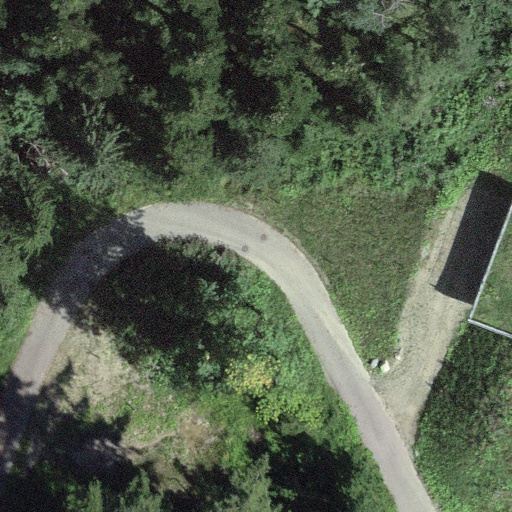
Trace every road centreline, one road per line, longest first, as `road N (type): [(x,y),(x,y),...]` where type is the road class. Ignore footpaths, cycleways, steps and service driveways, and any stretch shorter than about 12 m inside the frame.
road 1 (track): [(0,271),(76,277),(127,309),(183,407),(218,511)]
road 2 (track): [(267,511),(356,344)]
